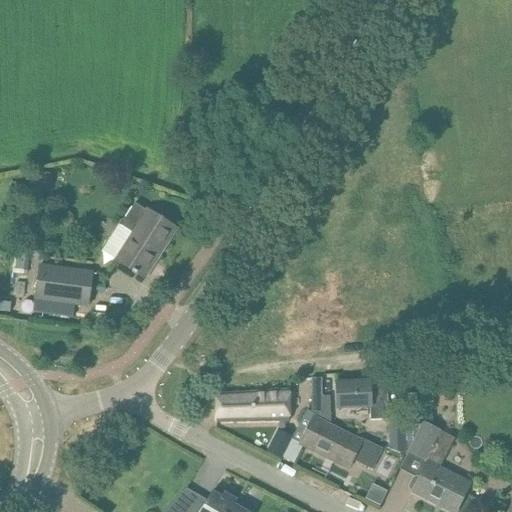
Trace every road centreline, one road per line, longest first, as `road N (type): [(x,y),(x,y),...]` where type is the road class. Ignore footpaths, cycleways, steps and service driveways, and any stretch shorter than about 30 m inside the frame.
road 1 (unclassified): [(126,401),(273,199),(398,0)]
road 2 (track): [(126,401),(197,374),(511,334)]
road 3 (unclassified): [(343,511),(126,401)]
